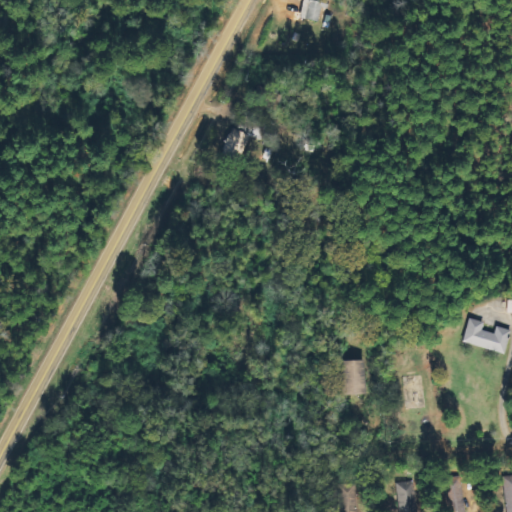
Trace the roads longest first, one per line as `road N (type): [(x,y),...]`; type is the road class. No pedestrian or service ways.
road 1 (secondary): [(0,449),(248,0)]
road 2 (residential): [(131,511),(148,393),(240,397),(258,511)]
road 3 (residential): [(511,431),(346,434)]
